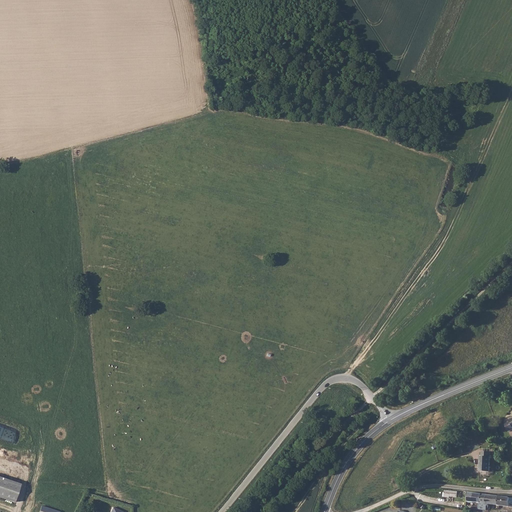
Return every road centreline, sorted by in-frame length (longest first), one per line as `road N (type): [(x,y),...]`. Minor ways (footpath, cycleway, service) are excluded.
road 1 (unclassified): [(221,511),(333,379),(361,385),(389,420)]
road 2 (unclassified): [(358,511),(424,487),(511,491)]
road 3 (secondary): [(511,367),(389,420)]
